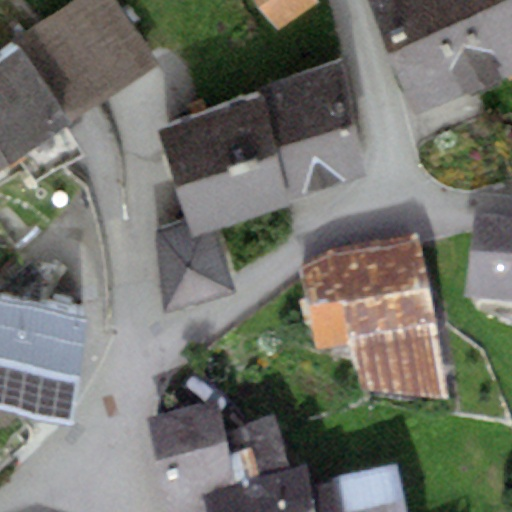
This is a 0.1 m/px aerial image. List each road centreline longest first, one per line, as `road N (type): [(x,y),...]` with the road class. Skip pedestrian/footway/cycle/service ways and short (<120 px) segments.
road 1 (residential): [(105,441),(150,357),(340,232),(415,214)]
road 2 (residential): [(346,0),(415,214)]
